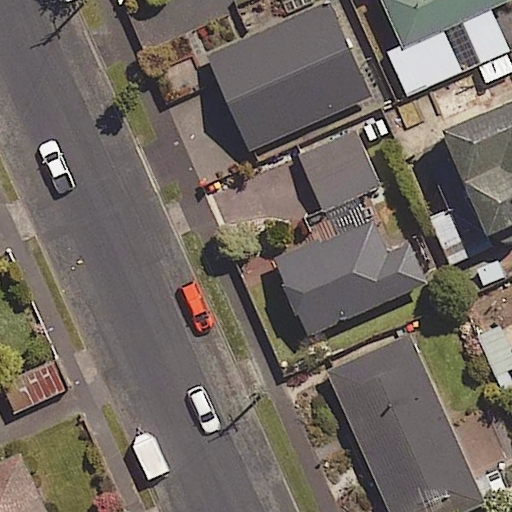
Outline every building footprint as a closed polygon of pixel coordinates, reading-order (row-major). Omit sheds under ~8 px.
[(381,0),(402,46),(503,0),(381,0)] [(368,99),(327,5),(207,58),(249,152),(368,99)] [(511,93),(442,123),(487,231),(511,221),(511,93)] [(355,127),(298,152),(323,209),(380,184),(355,127)] [(372,217),(275,261),(307,333),(428,280),(410,239),(386,250),(372,217)] [(511,377),(510,373),(511,371),(511,351),(499,322),(471,334),(495,392),(511,384),(511,377)] [(410,331),(327,367),(390,511),(461,511),(485,502),(410,331)] [(0,511),(46,511),(19,451),(0,459),(0,511)]
